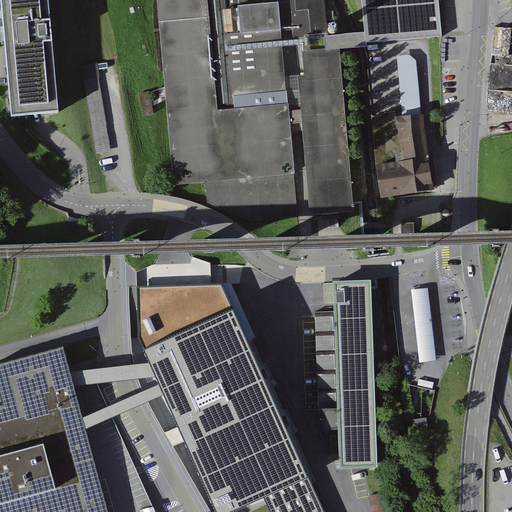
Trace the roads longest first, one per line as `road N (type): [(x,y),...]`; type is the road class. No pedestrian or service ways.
road 1 (residential): [(469,255),(303,275),(265,262),(196,216),(128,205),(109,212)]
road 2 (unclassified): [(109,212),(118,371),(193,511)]
road 3 (tertiary): [(480,0),(469,255)]
road 4 (primary): [(511,262),(479,405),(473,511)]
road 5 (residential): [(109,212),(51,194),(0,142)]
